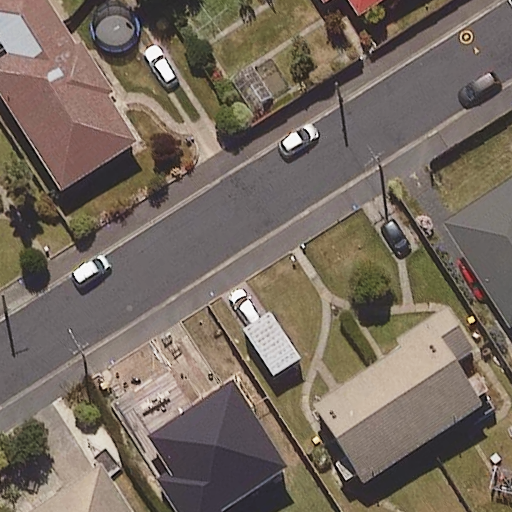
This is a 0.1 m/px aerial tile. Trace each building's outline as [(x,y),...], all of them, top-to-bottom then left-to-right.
[(0,0),(0,102),(59,195),(138,144),(111,101),(114,99),(79,44),(73,48),(42,0),(0,0)] [(317,0),(321,5),(328,0),(345,0),(358,19),(387,0),(317,0)] [(511,185),(442,231),(462,262),(473,255),(511,314),(511,185)] [(471,354),(446,314),(398,345),(402,351),(310,411),(360,488),(481,410),(452,366),(471,354)] [(300,361),(269,316),(244,334),(274,378),(300,361)] [(223,511),(286,473),(233,388),(137,449),(176,511),(223,511)] [(126,511),(100,469),(29,511),(126,511)]
